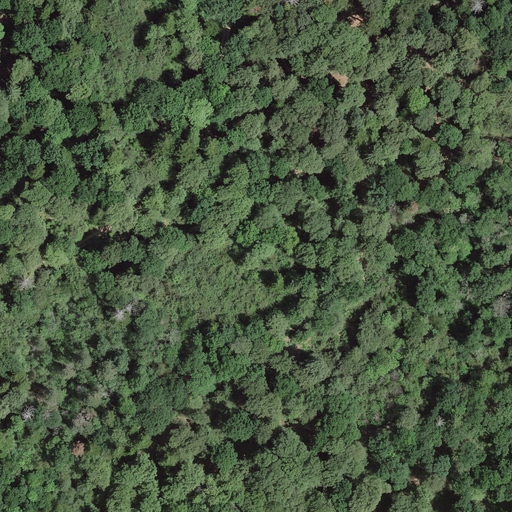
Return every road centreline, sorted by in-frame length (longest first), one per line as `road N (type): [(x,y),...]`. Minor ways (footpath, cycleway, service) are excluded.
road 1 (track): [(0,284),(162,192),(218,105),(224,33),(252,0)]
road 2 (track): [(168,511),(226,471),(435,413),(511,341)]
